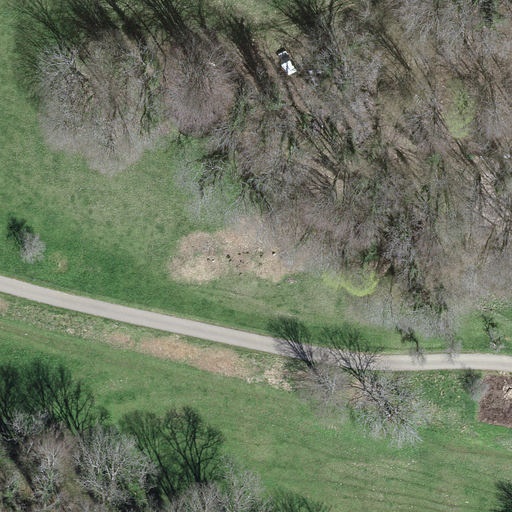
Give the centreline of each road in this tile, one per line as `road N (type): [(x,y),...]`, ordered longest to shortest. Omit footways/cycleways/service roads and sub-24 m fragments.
road 1 (unclassified): [(511,365),(311,356),(0,286)]
road 2 (track): [(511,127),(452,107),(327,89),(264,39),(374,0)]
